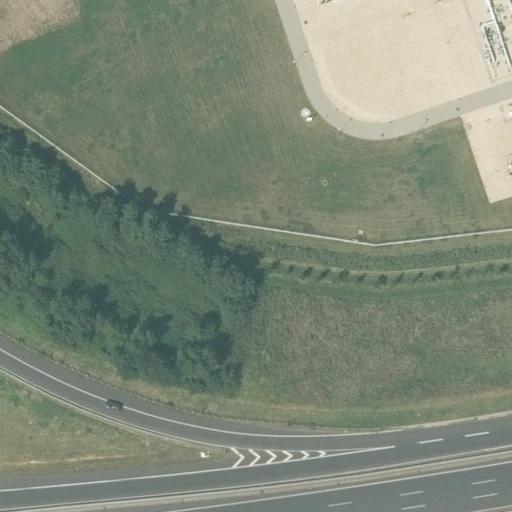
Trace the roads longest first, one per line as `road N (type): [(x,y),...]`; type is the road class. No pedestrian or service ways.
road 1 (motorway): [(399,453),(181,431),(96,405),(0,358)]
road 2 (motorway): [(399,453),(0,499)]
road 3 (motorway): [(511,484),(332,511)]
